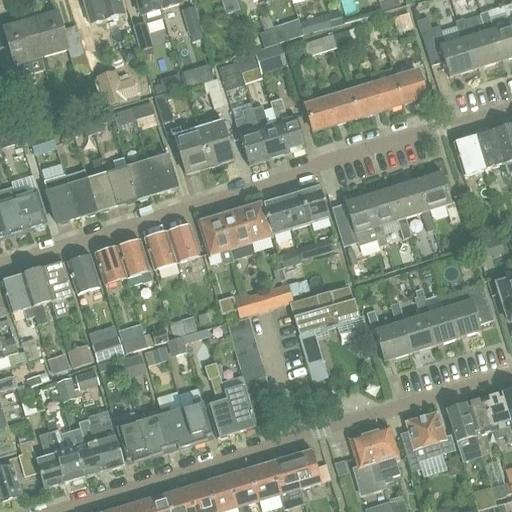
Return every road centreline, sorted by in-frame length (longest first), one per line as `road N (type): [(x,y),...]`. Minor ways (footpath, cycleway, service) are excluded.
road 1 (residential): [(0,264),(511,109)]
road 2 (residential): [(53,511),(511,373)]
